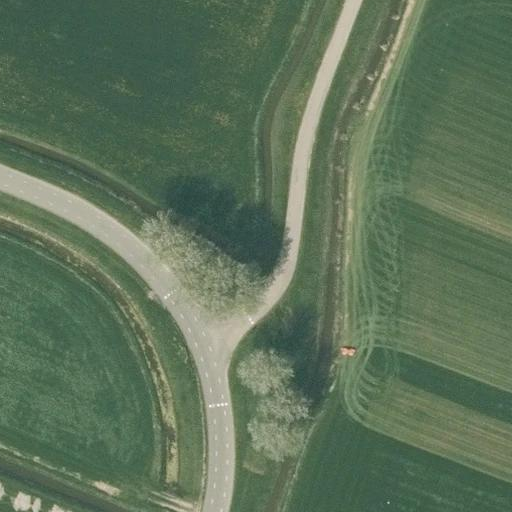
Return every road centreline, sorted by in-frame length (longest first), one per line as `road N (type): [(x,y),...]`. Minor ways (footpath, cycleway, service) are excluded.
road 1 (unclassified): [(201,342),(263,302),(283,270),(305,134),(354,0)]
road 2 (tertiary): [(201,342),(175,296),(135,252),(77,211),(0,177)]
road 3 (tertiary): [(215,511),(221,436),(201,342)]
